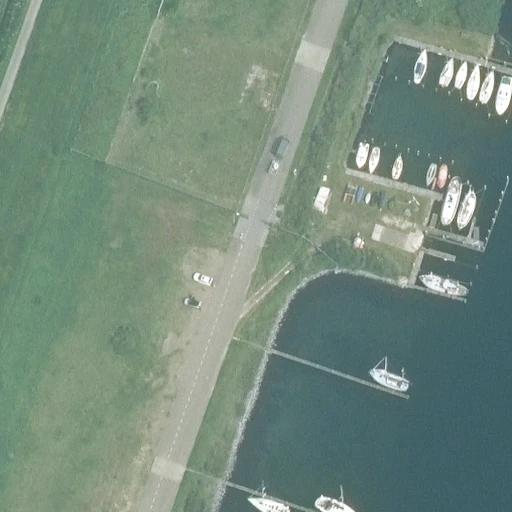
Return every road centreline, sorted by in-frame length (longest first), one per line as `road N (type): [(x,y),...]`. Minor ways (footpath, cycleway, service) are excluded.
road 1 (unclassified): [(148,511),(329,0)]
road 2 (track): [(372,230),(341,219),(234,314),(215,320)]
